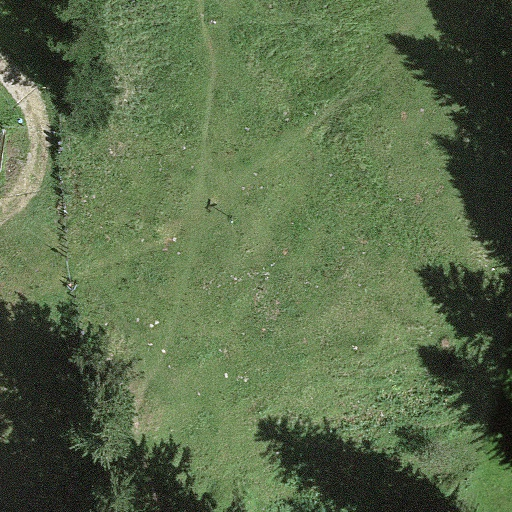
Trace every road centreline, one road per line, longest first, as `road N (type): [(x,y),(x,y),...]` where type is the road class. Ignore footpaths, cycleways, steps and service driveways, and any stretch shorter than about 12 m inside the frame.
road 1 (track): [(419,0),(371,70),(248,188)]
road 2 (track): [(0,209),(31,181),(42,138),(25,91),(0,61)]
